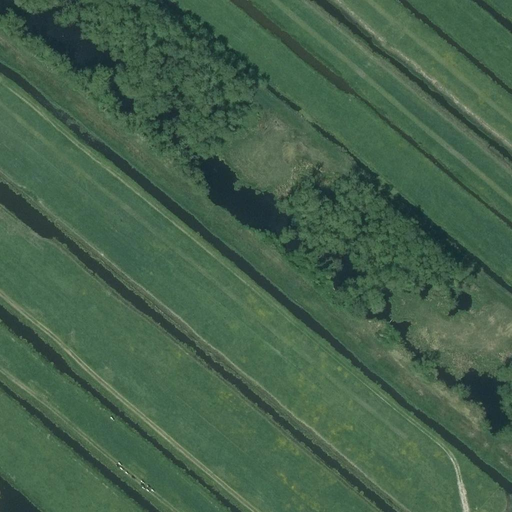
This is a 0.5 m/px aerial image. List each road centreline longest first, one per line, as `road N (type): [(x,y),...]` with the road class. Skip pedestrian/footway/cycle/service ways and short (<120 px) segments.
road 1 (track): [(469,511),(453,455),(0,77)]
road 2 (track): [(173,511),(0,368)]
